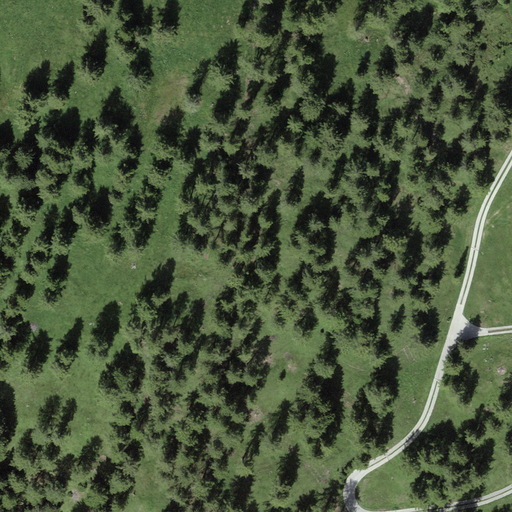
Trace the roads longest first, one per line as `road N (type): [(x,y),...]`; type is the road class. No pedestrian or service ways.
road 1 (track): [(454,329),(416,433),(352,482),(352,504)]
road 2 (track): [(511,157),(483,214),(454,329)]
